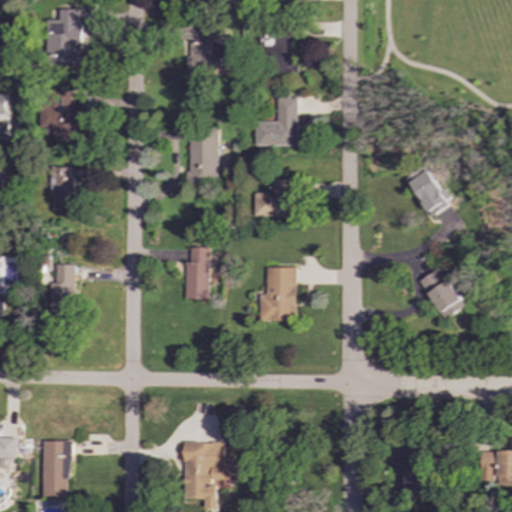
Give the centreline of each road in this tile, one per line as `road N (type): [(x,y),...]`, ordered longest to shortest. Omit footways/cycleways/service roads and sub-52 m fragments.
road 1 (residential): [(511,390),(0,379)]
road 2 (residential): [(354,387),(349,0)]
road 3 (residential): [(130,382),(135,0)]
road 4 (residential): [(127,511),(130,382)]
road 5 (residential): [(354,387),(349,511)]
